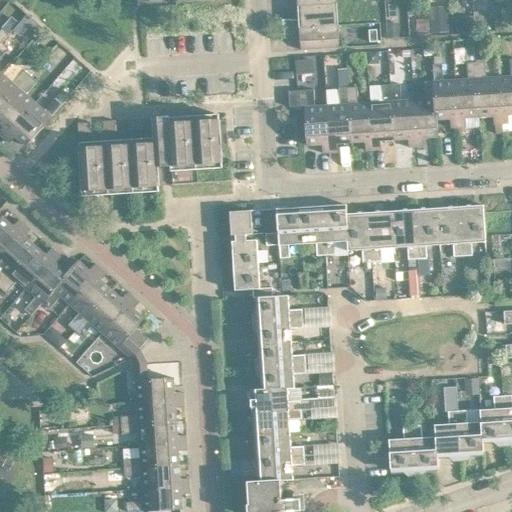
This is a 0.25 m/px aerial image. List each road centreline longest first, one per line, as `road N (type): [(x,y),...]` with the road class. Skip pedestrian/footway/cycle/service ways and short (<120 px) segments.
road 1 (residential): [(269,180),(511,176)]
road 2 (residential): [(348,302),(361,496)]
road 3 (residential): [(269,180),(267,0)]
